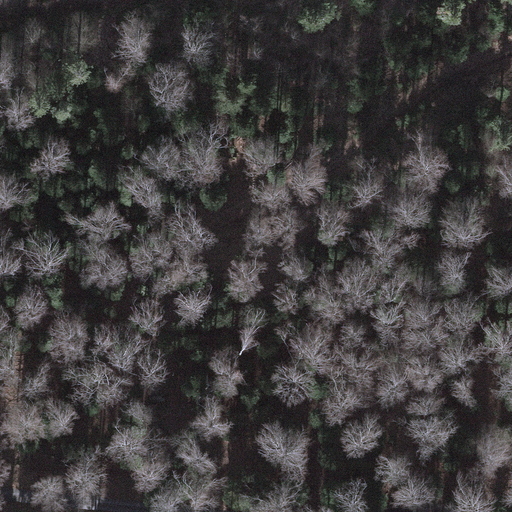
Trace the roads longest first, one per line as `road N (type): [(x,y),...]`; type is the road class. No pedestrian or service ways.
road 1 (track): [(222,223),(346,156),(453,67),(511,43)]
road 2 (unclassified): [(0,495),(185,511)]
